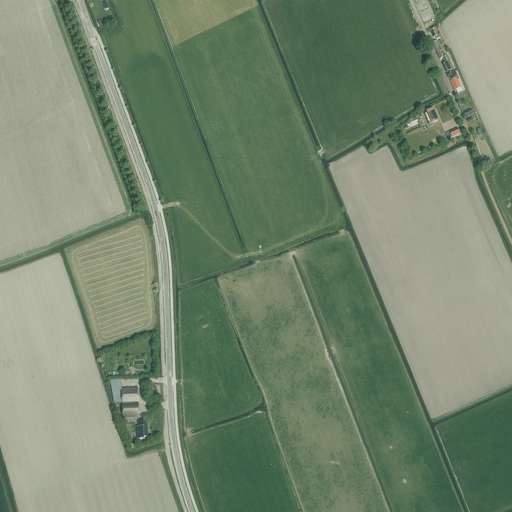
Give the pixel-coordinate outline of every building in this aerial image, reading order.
[(435,29),(431,31),(434,37),(435,37),(437,40),(442,37),(440,34),(438,35),(435,29)] [(433,44),(438,54),(443,51),(445,50),(443,45),(441,42),(438,43),(438,42),(433,44)] [(446,56),(444,51),(445,51),(445,50),(443,51),(438,54),(440,59),(443,58),(445,63),(442,64),(446,73),(454,69),(450,61),(449,59),(447,55),(446,56)] [(461,88),(457,79),(459,79),(457,75),(457,76),(455,71),(453,72),(453,71),(447,74),(449,79),(450,79),(450,81),(455,91),(461,88)] [(439,119),(434,110),(433,109),(427,112),(427,113),(425,114),(429,124),(432,123),(432,124),(439,121),(438,120),(439,119)] [(417,117),(410,119),(412,125),(419,123),(417,117)] [(455,130),(451,132),(450,132),(452,138),(461,134),(458,128),(455,130)] [(112,386),(112,399),(114,399),(114,403),(116,403),(116,408),(118,408),(119,417),(120,417),(121,423),(125,423),(125,418),(139,418),(139,405),(138,405),(138,402),(139,402),(138,388),(122,389),(123,402),(119,403),(119,399),(117,399),(117,385),(112,386)] [(138,422),(139,427),(136,427),(137,439),(144,439),(144,437),(148,437),(147,421),(138,422)]
